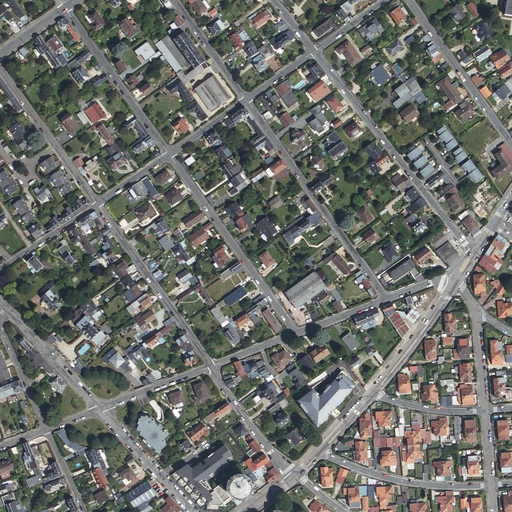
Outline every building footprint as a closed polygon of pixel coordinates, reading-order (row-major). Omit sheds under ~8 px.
[(10,0),(8,0),(6,1),(11,8),(12,7),(22,21),(27,18),(17,4),(14,5),(10,0)] [(160,0),(167,9),(172,5),(168,0),(160,0)] [(194,0),(191,3),(199,14),(206,8),(207,9),(209,7),(204,0),(202,0),(201,1),(200,0),(194,0)] [(351,6),(348,1),(343,4),(348,11),(354,7),(352,5),(351,6)] [(472,3),(480,14),(482,13),(474,2),(472,3)] [(463,7),(460,3),(450,10),(458,22),(466,16),(461,8),(463,7)] [(468,6),(476,17),(480,14),(472,3),(468,6)] [(390,13),(398,24),(406,18),(405,15),(407,13),(403,7),(400,9),(399,7),(390,13)] [(346,23),(350,20),(349,19),(341,8),(337,11),(346,23)] [(258,27),(272,17),(266,10),(253,20),(258,27)] [(95,31),(105,24),(95,11),(88,16),(94,24),(91,26),(95,31)] [(156,16),(161,23),(167,19),(162,12),(156,16)] [(180,27),(185,23),(179,14),(173,18),(176,22),(180,27)] [(205,24),(214,36),(225,27),(217,15),(205,24)] [(205,22),(205,24),(217,15),(216,15),(205,22)] [(239,25),(244,21),(247,19),(244,16),(237,21),(239,25)] [(75,31),(65,17),(57,23),(62,29),(63,28),(65,30),(67,29),(71,34),(75,31)] [(130,21),(127,17),(117,25),(120,28),(121,27),(126,33),(129,31),(133,35),(141,29),(133,19),(130,21)] [(274,27),(276,30),(285,23),(283,20),(274,27)] [(367,26),(362,29),(366,35),(370,40),(374,37),(372,35),(378,30),(380,33),(384,30),(377,20),(371,23),(373,26),(369,28),(367,26)] [(495,34),(486,21),(481,25),(480,23),(475,26),(480,32),(483,36),(481,37),(485,41),(495,34)] [(180,27),(176,22),(171,25),(174,30),(180,27)] [(251,41),(242,28),(238,31),(240,33),(236,36),(235,33),(228,38),(235,47),(242,42),(245,45),(251,41)] [(274,40),(281,49),(295,38),(289,30),(274,40)] [(75,31),(71,34),(73,38),(72,38),(75,42),(80,38),(75,31)] [(175,39),(195,68),(204,61),(205,61),(185,32),(175,39)] [(40,46),(45,43),(39,35),(35,39),(37,42),(40,46)] [(426,51),(429,55),(438,48),(428,35),(425,37),(427,41),(426,42),(423,44),(424,45),(423,47),(426,51)] [(45,43),(61,65),(68,61),(63,54),(59,56),(55,51),(62,46),(55,36),(45,43)] [(404,43),(406,46),(414,40),(411,37),(404,43)] [(155,44),(162,54),(169,64),(176,74),(181,70),(182,69),(161,40),(155,44)] [(399,40),(387,49),(392,55),(403,47),(399,40)] [(254,48),(256,47),(251,41),(245,45),(242,47),(250,57),(247,59),(249,63),(251,61),(261,54),(258,51),(257,52),(254,48)] [(352,66),(362,59),(349,42),(336,50),(340,55),(343,53),(352,66)] [(56,69),(61,65),(45,43),(40,46),(38,47),(37,48),(47,62),(50,59),(56,69)] [(266,43),(257,50),(258,51),(261,54),(265,60),(274,53),(266,43)] [(365,55),(372,50),(369,46),(362,51),(365,55)] [(489,46),(477,53),(482,60),(493,52),(489,46)] [(28,54),(23,47),(20,49),(25,56),(28,54)] [(76,58),(85,51),(83,48),(74,54),(76,58)] [(438,48),(429,55),(435,64),(444,57),(438,48)] [(459,52),(463,58),(468,54),(464,49),(459,52)] [(83,60),(88,56),(85,51),(76,58),(80,64),(83,61),(83,60)] [(499,68),(507,64),(500,51),(492,56),(499,68)] [(265,60),(261,54),(251,61),(255,65),(254,66),(259,73),(269,66),(265,60)] [(123,58),(121,55),(113,60),(122,72),(129,67),(125,61),(123,62),(121,60),(123,58)] [(80,64),(76,58),(72,61),(67,65),(72,73),(77,69),(82,66),(80,64)] [(181,70),(176,74),(178,76),(184,84),(208,67),(204,61),(195,68),(185,75),(181,70)] [(511,62),(511,63),(510,64),(511,66),(501,72),(504,76),(511,71),(511,62)] [(323,71),(317,63),(314,66),(312,63),(307,66),(316,78),(320,74),(323,71)] [(398,75),(403,71),(397,63),(392,67),(398,75)] [(448,63),(441,67),(444,71),(451,67),(448,63)] [(89,77),(82,66),(77,69),(72,73),(80,84),(85,80),(89,77)] [(378,87),(390,78),(381,66),(377,68),(374,71),(370,74),(372,77),(371,78),(372,79),(372,81),(372,82),(371,82),(375,87),(376,86),(377,87),(378,87)] [(140,74),(137,71),(134,73),(134,74),(127,79),(129,83),(129,84),(131,87),(140,82),(139,80),(141,78),(139,75),(140,74)] [(351,72),(346,76),(350,82),(356,78),(351,72)] [(91,80),(95,87),(109,78),(106,73),(100,77),(99,75),(91,80)] [(195,89),(211,111),(230,97),(214,75),(195,89)] [(476,75),(471,78),(475,85),(480,82),(476,75)] [(0,76),(0,85),(19,111),(23,108),(0,76)] [(177,77),(167,84),(174,93),(179,90),(184,97),(183,98),(186,103),(191,99),(189,96),(190,95),(177,77)] [(439,84),(442,88),(446,94),(454,89),(445,77),(438,83),(439,84)] [(403,83),(399,79),(397,81),(395,82),(400,87),(400,88),(404,85),(403,83)] [(309,91),(317,101),(331,91),(323,80),(309,91)] [(403,83),(404,85),(407,88),(413,97),(421,91),(422,91),(420,86),(413,90),(406,81),(403,83)] [(284,82),(276,88),(282,96),(288,91),(291,96),(293,95),(284,82)] [(145,95),(153,90),(149,83),(140,89),(145,95)] [(400,88),(400,87),(394,92),(400,100),(406,95),(407,97),(406,98),(408,100),(409,100),(413,97),(407,88),(404,85),(400,88)] [(504,85),(493,94),(497,98),(500,96),(504,100),(507,97),(506,95),(511,91),(504,85)] [(486,86),(479,91),(483,95),(489,91),(486,86)] [(454,89),(446,94),(452,102),(445,106),(448,111),(462,101),(459,96),(454,89)] [(421,91),(413,97),(416,100),(424,95),(421,91)] [(335,96),(327,102),(336,113),(344,107),(335,96)] [(80,97),(74,101),(80,110),(85,107),(85,105),(80,97)] [(504,121),(511,112),(511,98),(510,100),(511,102),(511,103),(508,108),(509,109),(505,114),(504,113),(500,117),(504,121)] [(80,110),(80,111),(81,113),(97,102),(94,99),(85,105),(85,107),(80,110)] [(88,122),(90,125),(99,119),(96,114),(102,110),(97,102),(81,113),(88,122)] [(208,118),(203,111),(203,112),(202,110),(201,110),(195,103),(187,109),(191,113),(196,110),(200,116),(202,115),(205,120),(208,118)] [(281,103),(275,108),(277,112),(284,107),(281,103)] [(468,104),(456,114),(463,123),(470,118),(470,119),(476,114),(468,104)] [(317,105),(310,110),(317,119),(314,121),(313,120),(309,123),(315,131),(317,130),(319,134),(325,130),(322,126),(325,124),(324,123),(327,120),(317,105)] [(412,106),(400,115),(407,124),(411,120),(415,117),(419,114),(412,106)] [(258,125),(244,107),(225,121),(229,127),(245,116),(253,128),(258,125)] [(284,108),(278,112),(280,116),(277,118),(285,128),(293,122),(284,108)] [(96,114),(99,119),(105,114),(102,110),(96,114)] [(81,113),(80,111),(77,114),(84,125),(88,122),(81,113)] [(193,130),(179,111),(177,113),(182,118),(172,125),(175,130),(177,130),(180,134),(187,129),(190,132),(193,130)] [(64,123),(70,132),(78,126),(76,123),(75,123),(73,121),(74,120),(73,118),(74,118),(70,113),(69,112),(65,115),(65,116),(60,120),(63,124),(64,123)] [(438,115),(441,120),(445,118),(447,116),(443,112),(438,115)] [(110,126),(114,131),(117,128),(134,116),(133,114),(126,119),(125,117),(119,122),(118,121),(110,126)] [(125,130),(139,120),(136,115),(134,116),(117,128),(119,130),(123,127),(125,130)] [(339,119),(334,123),(337,127),(342,123),(339,119)] [(28,132),(25,128),(24,129),(21,125),(19,122),(17,124),(15,121),(8,126),(10,129),(9,130),(17,140),(28,132)] [(103,137),(109,133),(103,124),(101,121),(97,123),(99,125),(97,127),(100,132),(98,133),(102,138),(103,137)] [(357,121),(345,129),(352,138),(356,135),(361,131),(362,131),(358,126),(360,125),(357,121)] [(109,133),(110,133),(114,131),(110,126),(110,125),(108,126),(105,122),(103,124),(109,133)] [(461,139),(465,144),(486,129),(483,123),(461,139)] [(330,124),(324,128),(329,135),(334,131),(330,124)] [(258,134),(262,131),(258,125),(253,128),(258,134)] [(445,125),(440,129),(443,133),(442,134),(443,135),(442,136),(445,140),(452,134),(445,125)] [(78,126),(70,132),(74,137),(82,132),(78,126)] [(216,129),(214,130),(220,139),(221,138),(223,141),(223,140),(216,129)] [(223,141),(221,138),(220,139),(214,130),(205,136),(212,145),(213,144),(217,141),(218,143),(219,143),(223,141)] [(255,143),(265,135),(262,131),(258,134),(252,139),(255,143)] [(305,134),(291,131),(289,142),(303,145),(305,134)] [(335,131),(327,136),(332,142),(333,141),(336,145),(327,151),(332,157),(338,153),(338,155),(347,148),(335,131)] [(28,132),(17,140),(16,140),(22,150),(23,149),(27,149),(28,150),(35,145),(33,142),(32,140),(33,139),(28,132)] [(110,146),(116,142),(110,133),(109,133),(103,137),(110,146)] [(148,133),(141,138),(148,146),(149,148),(155,143),(148,133)] [(452,134),(446,138),(449,142),(449,143),(450,144),(449,145),(452,149),(458,143),(452,134)] [(265,135),(255,143),(253,144),(256,148),(263,144),(268,151),(273,147),(265,135)] [(470,151),(472,154),(494,139),(491,136),(470,151)] [(148,146),(141,138),(131,145),(137,153),(148,146)] [(472,154),(474,157),(484,150),(495,141),(494,139),(472,154)] [(120,152),(122,151),(118,145),(116,142),(110,146),(105,149),(111,158),(107,161),(113,170),(126,161),(120,152)] [(383,153),(379,147),(376,148),(372,142),(364,147),(369,153),(370,152),(375,159),(379,156),(383,153)] [(224,144),(221,146),(215,150),(222,160),(231,154),(224,144)] [(413,146),(406,151),(408,154),(410,155),(408,157),(410,161),(412,159),(419,154),(420,153),(418,150),(416,151),(413,146)] [(129,150),(127,147),(122,151),(127,158),(131,155),(128,151),(129,150)] [(461,147),(456,151),(459,155),(458,155),(460,157),(459,157),(458,158),(461,161),(468,156),(461,147)] [(474,157),(473,157),(479,165),(489,157),(484,150),(474,157)] [(503,151),(496,156),(503,165),(492,173),(498,181),(508,174),(510,177),(511,175),(511,163),(510,161),(503,151)] [(419,154),(412,159),(415,162),(416,164),(414,165),(417,169),(419,167),(425,163),(426,162),(424,159),(423,160),(419,154)] [(55,159),(52,155),(41,163),(46,170),(47,169),(49,172),(57,166),(53,160),(55,159)] [(375,159),(370,163),(374,169),(378,167),(387,160),(383,155),(380,157),(379,156),(375,159)] [(269,156),(264,160),(269,166),(274,163),(269,156)] [(323,158),(310,156),(308,165),(316,166),(315,170),(321,171),(323,158)] [(95,160),(93,157),(83,164),(80,166),(83,169),(84,168),(86,172),(96,166),(94,162),(95,160)] [(274,175),(286,166),(281,159),(264,171),(268,177),(270,177),(274,174),(274,175)] [(478,169),(471,159),(464,165),(467,168),(468,167),(469,169),(469,168),(473,172),(478,169)] [(239,173),(244,170),(242,167),(238,170),(237,169),(236,170),(230,161),(222,167),(231,179),(239,173)] [(381,171),(378,167),(374,169),(370,163),(368,164),(372,170),(372,172),(373,175),(375,175),(381,171)] [(425,163),(419,167),(421,171),(422,172),(420,174),(423,177),(433,170),(431,167),(430,168),(425,163)] [(53,183),(56,186),(68,178),(65,175),(64,176),(59,169),(50,176),(53,180),(55,182),(53,183)] [(485,178),(478,169),(471,174),(473,177),(474,177),(475,176),(476,178),(479,182),(485,178)] [(0,186),(0,187),(13,178),(11,175),(9,176),(5,170),(0,173),(0,186)] [(160,186),(172,178),(167,171),(155,179),(160,186)] [(198,180),(204,176),(200,171),(194,175),(198,180)] [(329,172),(319,180),(320,181),(310,188),(314,194),(323,186),(333,178),(329,172)] [(444,178),(445,177),(441,172),(439,174),(424,185),(430,192),(431,191),(429,189),(438,182),(440,185),(442,183),(443,184),(447,181),(444,178)] [(231,179),(239,190),(247,184),(239,173),(231,179)] [(259,173),(251,179),(253,182),(261,176),(259,173)] [(392,180),(401,193),(413,185),(411,182),(407,185),(399,174),(392,180)] [(0,187),(3,190),(4,189),(6,192),(9,195),(18,189),(14,182),(15,181),(13,178),(0,187)] [(68,178),(56,186),(58,189),(59,188),(61,191),(64,195),(73,188),(69,182),(70,181),(68,178)] [(487,181),(471,193),(480,205),(495,193),(487,181)] [(145,194),(137,182),(127,189),(135,200),(145,194)] [(444,189),(447,193),(448,192),(453,188),(448,182),(446,184),(448,186),(444,188),(444,189)] [(50,192),(44,184),(38,189),(37,187),(33,190),(41,201),(48,196),(47,195),(50,192)] [(421,195),(414,186),(413,187),(419,196),(421,195)] [(152,196),(157,193),(153,187),(147,191),(151,197),(152,196)] [(419,196),(413,187),(406,192),(413,201),(419,196)] [(453,188),(448,192),(451,196),(446,200),(454,211),(462,204),(454,194),(457,192),(454,188),(453,188)] [(176,189),(165,197),(171,206),(177,201),(182,198),(176,189)] [(471,193),(463,199),(470,208),(472,211),(480,205),(471,193)] [(273,210),(284,202),(278,195),(267,202),(273,210)] [(310,215),(317,210),(307,195),(303,198),(301,199),(301,202),(302,204),(307,212),(310,215)] [(89,205),(90,202),(87,198),(82,201),(79,197),(75,200),(78,204),(75,206),(79,212),(89,205)] [(422,197),(406,209),(409,212),(415,207),(417,210),(420,207),(421,209),(427,204),(422,197)] [(20,214),(28,208),(22,198),(12,205),(17,212),(18,211),(20,214)] [(234,202),(225,208),(233,218),(241,212),(240,211),(243,209),(240,204),(237,206),(234,202)] [(141,221),(155,212),(149,203),(135,212),(141,221)] [(65,221),(79,212),(75,206),(71,208),(68,205),(64,207),(67,211),(61,215),(65,221)] [(481,219),(487,214),(480,205),(473,211),(481,219)] [(25,224),(35,217),(28,208),(20,214),(22,217),(21,217),(25,224)] [(357,213),(365,224),(372,219),(369,215),(370,214),(369,212),(367,212),(364,208),(357,213)] [(472,211),(470,208),(458,217),(473,235),(481,229),(472,218),(476,215),(472,211)] [(188,227),(204,216),(200,210),(180,224),(182,226),(185,224),(188,227)] [(89,214),(93,220),(95,219),(96,220),(96,221),(97,223),(99,222),(101,226),(105,223),(97,212),(96,211),(95,211),(94,211),(93,212),(89,214)] [(8,219),(3,212),(1,214),(0,214),(0,228),(6,224),(5,222),(8,219)] [(241,212),(233,218),(239,227),(238,227),(241,232),(247,228),(247,229),(252,225),(249,221),(251,220),(246,213),(243,215),(241,212)] [(296,225),(310,215),(307,212),(287,226),(289,230),(296,225)] [(50,232),(65,221),(61,215),(60,214),(56,216),(54,214),(50,217),(53,220),(46,225),(50,232)] [(89,214),(83,218),(89,226),(93,223),(92,221),(93,220),(89,214)] [(425,227),(425,226),(421,220),(419,222),(412,214),(407,218),(413,226),(411,228),(413,230),(411,232),(414,236),(425,227)] [(276,231),(265,216),(254,224),(258,229),(260,228),(263,232),(262,233),(266,238),(276,231)] [(161,217),(145,229),(147,232),(153,228),(157,226),(162,232),(163,234),(170,230),(161,217)] [(89,226),(83,218),(74,225),(77,229),(79,228),(80,227),(81,228),(83,230),(89,226)] [(405,220),(411,228),(413,226),(407,218),(405,220)] [(289,230),(286,232),(285,233),(291,240),(301,233),(300,232),(312,224),(309,220),(297,228),(296,225),(289,230)] [(205,231),(214,225),(211,221),(188,237),(195,247),(209,237),(205,231)] [(27,229),(34,238),(44,231),(38,224),(35,226),(34,224),(27,229)] [(77,229),(74,225),(67,229),(73,237),(75,240),(77,240),(78,239),(79,240),(89,255),(94,251),(91,246),(89,244),(79,228),(77,229)] [(157,226),(153,228),(158,235),(162,232),(157,226)] [(106,235),(111,231),(108,227),(103,231),(102,230),(101,231),(104,236),(106,235)] [(174,236),(178,241),(178,242),(184,237),(178,229),(172,233),(174,236)] [(362,236),(368,243),(377,236),(372,229),(362,236)] [(440,230),(427,240),(432,245),(444,235),(440,230)] [(113,234),(111,231),(106,235),(107,236),(103,239),(106,244),(102,247),(105,252),(114,246),(108,238),(113,234)] [(285,233),(281,235),(286,243),(291,240),(285,233)] [(91,246),(102,237),(101,235),(100,236),(89,244),(91,246)] [(161,241),(167,250),(174,245),(175,245),(174,243),(178,241),(174,236),(171,238),(169,235),(161,241)] [(503,246),(507,240),(499,235),(495,240),(503,246)] [(58,249),(69,265),(77,259),(74,254),(71,256),(68,252),(69,252),(66,247),(65,248),(64,247),(67,245),(64,240),(60,242),(63,245),(58,249)] [(495,240),(482,259),(493,266),(496,268),(498,270),(503,262),(499,258),(500,256),(498,255),(504,246),(503,246),(495,240)] [(448,241),(436,251),(444,261),(456,251),(448,241)] [(181,255),(185,262),(190,258),(185,252),(182,246),(179,243),(179,242),(175,245),(174,245),(175,247),(173,248),(178,256),(181,255)] [(389,264),(398,257),(394,251),(396,249),(390,242),(384,246),(386,249),(383,252),(388,258),(386,260),(389,264)] [(215,256),(218,260),(225,255),(223,252),(225,251),(221,246),(213,251),(215,254),(216,255),(215,256)] [(420,264),(431,256),(426,249),(415,258),(420,264)] [(111,250),(104,254),(110,261),(111,261),(112,262),(117,259),(115,256),(115,255),(111,250)] [(48,270),(50,269),(49,268),(43,262),(34,251),(29,255),(32,258),(28,262),(37,273),(45,266),(48,270)] [(265,252),(258,257),(266,268),(273,263),(265,252)] [(337,255),(334,252),(323,260),(327,264),(332,259),(337,255)] [(215,256),(216,255),(215,254),(211,257),(214,262),(217,267),(229,260),(225,255),(218,260),(215,256)] [(337,255),(332,259),(344,274),(349,270),(347,266),(344,264),(337,255)] [(185,262),(189,266),(195,261),(192,257),(190,258),(185,262)] [(410,258),(390,272),(395,280),(415,266),(410,258)] [(46,259),(43,262),(49,268),(52,265),(46,259)] [(96,259),(93,261),(91,263),(89,264),(91,267),(99,262),(96,259)] [(493,266),(482,259),(479,263),(490,270),(493,266)] [(114,268),(121,278),(135,267),(133,264),(128,267),(126,265),(127,265),(124,261),(121,263),(114,268)] [(239,261),(220,275),(223,280),(231,275),(230,274),(242,265),(239,261)] [(192,275),(187,269),(178,276),(182,282),(189,278),(189,279),(192,283),(196,280),(193,275),(192,275)] [(372,297),(376,294),(359,270),(354,274),(359,282),(361,281),(372,297)] [(326,287),(314,271),(284,293),(296,309),(306,302),(315,295),(323,290),(325,288),(326,287)] [(165,272),(155,278),(158,281),(167,275),(165,272)] [(382,277),(388,285),(395,280),(390,272),(382,277)] [(129,289),(136,284),(130,275),(122,280),(129,289)] [(473,275),(474,285),(485,284),(484,277),(480,277),(480,275),(473,275)] [(181,284),(189,279),(189,278),(182,282),(178,276),(176,277),(181,284)] [(379,280),(384,288),(388,285),(382,277),(379,280)] [(204,288),(198,280),(175,296),(178,300),(193,290),(194,291),(197,289),(206,301),(211,298),(207,292),(204,288)] [(50,307),(53,310),(61,303),(57,298),(58,297),(55,294),(54,295),(49,290),(55,285),(51,281),(45,287),(48,290),(41,297),(45,301),(41,304),(46,310),(50,307)] [(236,285),(239,289),(241,287),(245,284),(243,281),(236,285)] [(499,282),(494,290),(500,295),(506,287),(499,282)] [(135,298),(142,293),(136,284),(129,289),(123,293),(126,298),(132,293),(135,298)] [(485,284),(474,285),(474,294),(482,294),(481,291),(485,291),(485,284)] [(216,305),(218,309),(220,308),(222,310),(227,306),(226,304),(226,303),(229,306),(246,294),(241,287),(239,289),(216,305)] [(334,289),(329,292),(335,301),(337,303),(341,300),(334,289)] [(323,290),(315,295),(321,304),(331,296),(328,291),(325,293),(323,290)] [(147,294),(146,293),(130,304),(132,307),(139,302),(142,307),(139,308),(142,312),(153,304),(151,302),(152,301),(148,294),(147,294)] [(315,295),(306,302),(308,304),(312,301),(316,307),(321,304),(315,295)] [(210,306),(214,303),(211,298),(206,301),(210,306)] [(258,302),(245,312),(248,316),(259,309),(258,308),(267,301),(265,298),(264,298),(258,302)] [(88,301),(82,305),(85,309),(86,310),(89,314),(95,309),(88,301)] [(343,311),(337,303),(335,301),(332,303),(338,313),(343,311)] [(497,303),(498,310),(511,308),(511,304),(504,304),(504,302),(497,303)] [(218,309),(216,305),(214,303),(210,306),(209,307),(211,310),(210,311),(220,325),(227,321),(227,320),(218,309)] [(394,309),(392,303),(381,307),(383,312),(396,330),(406,322),(402,317),(406,315),(404,312),(397,310),(394,312),(393,309),(394,309)] [(85,309),(82,305),(77,310),(81,314),(86,310),(85,309)] [(262,313),(276,333),(282,329),(268,308),(262,313)] [(511,308),(498,310),(499,318),(505,318),(505,315),(511,314),(511,308)] [(150,309),(141,316),(146,323),(155,317),(150,309)] [(379,314),(377,309),(370,311),(371,313),(354,320),(356,325),(361,323),(373,318),(373,317),(379,314)] [(77,310),(75,311),(82,318),(84,317),(81,314),(77,310)] [(100,310),(91,316),(93,318),(98,324),(101,322),(96,317),(103,313),(100,310)] [(238,318),(237,317),(234,319),(229,323),(229,324),(240,339),(243,337),(245,334),(241,332),(239,329),(250,321),(245,313),(238,318)] [(447,314),(447,323),(457,323),(457,319),(462,319),(462,313),(447,314)] [(91,320),(85,315),(84,317),(82,318),(75,324),(99,349),(100,348),(103,351),(114,341),(108,335),(100,326),(98,324),(93,318),(91,320)] [(146,323),(141,316),(135,320),(142,330),(148,326),(146,323)] [(173,321),(174,321),(171,317),(164,322),(167,325),(173,321)] [(373,318),(361,323),(362,326),(364,327),(374,323),(374,322),(373,318)] [(396,330),(403,339),(411,329),(406,322),(396,330)] [(104,323),(100,326),(108,335),(112,332),(104,323)] [(457,323),(447,323),(448,333),(454,332),(454,335),(463,334),(463,330),(458,330),(457,323)] [(234,346),(241,341),(240,339),(229,324),(221,329),(234,346)] [(162,336),(167,332),(167,331),(164,327),(159,331),(162,336)] [(148,346),(162,336),(159,331),(152,336),(141,344),(144,347),(147,345),(148,346)] [(351,351),(359,345),(349,332),(342,338),(351,351)] [(53,335),(51,333),(45,339),(51,345),(57,340),(54,337),(53,335)] [(58,334),(54,337),(57,340),(60,343),(63,340),(58,334)] [(182,348),(189,343),(183,334),(180,337),(179,336),(177,337),(178,338),(175,340),(179,345),(181,349),(182,348)] [(33,348),(23,337),(19,342),(28,352),(33,348)] [(458,342),(459,349),(469,349),(468,339),(462,340),(458,340),(458,342)] [(426,342),(427,350),(437,350),(437,344),(436,344),(436,341),(426,342)] [(189,343),(182,348),(184,351),(186,350),(187,351),(188,353),(188,354),(184,356),(185,360),(184,360),(183,361),(186,367),(191,365),(192,365),(196,363),(197,362),(193,353),(195,351),(189,343)] [(491,346),(492,356),(502,355),(501,343),(498,343),(498,346),(491,346)] [(144,347),(141,344),(125,355),(126,355),(134,365),(138,362),(134,356),(133,356),(132,356),(144,347)] [(309,354),(316,363),(328,353),(322,345),(309,354)] [(37,353),(33,348),(28,352),(28,353),(28,355),(31,358),(33,358),(35,360),(34,361),(32,362),(37,367),(40,365),(33,357),(37,353)] [(134,365),(126,355),(122,358),(112,348),(101,357),(106,363),(109,360),(112,364),(113,363),(115,365),(118,363),(119,364),(123,368),(124,366),(129,372),(135,366),(134,365)] [(469,358),(469,349),(459,349),(459,357),(463,356),(464,358),(469,358)] [(437,350),(427,350),(427,360),(437,360),(437,356),(438,356),(437,350)] [(290,360),(284,351),(279,354),(277,351),(274,354),(275,356),(271,358),(279,368),(280,367),(281,369),(284,366),(283,365),(290,360)] [(375,352),(371,352),(372,352),(378,361),(381,359),(375,352)] [(44,360),(37,353),(33,357),(40,365),(44,360)] [(356,364),(360,361),(356,355),(346,363),(350,369),(352,367),(356,364)] [(502,355),(492,356),(492,365),(500,364),(503,364),(503,362),(502,355)] [(78,362),(80,365),(84,362),(78,356),(75,359),(78,362)] [(66,384),(44,360),(40,365),(34,371),(36,374),(41,368),(44,370),(46,369),(53,377),(48,382),(59,396),(60,394),(61,392),(62,389),(64,386),(66,384)] [(162,360),(157,364),(161,370),(166,366),(162,360)] [(239,377),(247,374),(243,368),(238,361),(233,363),(239,372),(236,374),(238,377),(239,377)] [(247,374),(248,374),(249,373),(252,372),(257,371),(266,368),(263,361),(262,361),(264,367),(261,369),(261,367),(247,372),(245,367),(243,368),(247,374)] [(264,367),(262,361),(249,367),(249,366),(245,367),(247,372),(261,367),(261,369),(264,367)] [(78,362),(72,368),(77,374),(79,372),(81,371),(85,370),(82,367),(82,366),(80,365),(78,362)] [(292,364),(286,368),(290,373),(287,375),(290,378),(293,376),(297,383),(295,384),(298,388),(306,383),(292,364)] [(460,367),(461,374),(471,374),(470,364),(464,365),(464,367),(460,367)] [(6,365),(0,367),(0,381),(10,378),(8,373),(6,369),(7,369),(6,365)] [(340,366),(324,378),(333,390),(339,398),(355,386),(350,379),(348,376),(340,366)] [(262,376),(267,383),(274,378),(266,368),(257,371),(261,376),(262,376)] [(399,374),(399,384),(410,383),(409,376),(411,375),(410,371),(404,372),(404,374),(399,374)] [(150,374),(146,378),(150,383),(155,379),(150,374)] [(471,374),(461,374),(461,382),(465,381),(465,383),(471,383),(471,374)] [(238,377),(235,378),(224,382),(228,387),(237,383),(241,380),(239,377),(238,377)] [(141,382),(144,386),(151,384),(150,383),(146,378),(141,382)] [(324,378),(305,392),(313,403),(320,412),(335,401),(337,399),(339,398),(333,390),(324,378)] [(494,379),(495,388),(505,387),(505,380),(501,380),(501,378),(494,379)] [(10,384),(12,389),(14,388),(16,393),(24,390),(20,380),(10,384)] [(199,400),(208,396),(203,382),(193,386),(199,400)] [(410,383),(399,384),(400,393),(407,392),(407,393),(410,393),(410,383)] [(10,384),(2,387),(6,397),(8,396),(9,398),(17,395),(16,393),(14,388),(12,389),(10,384)] [(429,386),(431,400),(438,400),(438,393),(436,393),(435,386),(429,386)] [(460,396),(473,395),(472,386),(465,387),(465,386),(462,386),(462,389),(459,389),(460,396)] [(279,402),(284,399),(282,396),(277,399),(274,396),(278,393),(276,390),(275,390),(274,389),(271,391),(268,388),(268,387),(262,391),(271,403),(274,401),(276,404),(279,402)] [(505,387),(495,388),(496,397),(503,397),(503,400),(507,400),(505,387)] [(184,400),(180,391),(168,395),(172,405),(175,404),(176,407),(178,407),(183,405),(181,402),(184,400)] [(313,403),(305,392),(304,392),(319,413),(320,412),(313,403)] [(473,405),(473,395),(460,396),(459,396),(459,398),(460,398),(460,403),(463,403),(463,406),(473,405)] [(288,405),(284,399),(279,402),(282,407),(283,408),(288,405)] [(218,416),(231,407),(227,402),(209,414),(212,419),(217,415),(218,416)] [(282,407),(279,402),(276,404),(273,406),(269,409),(272,413),(282,407)] [(392,411),(384,412),(386,425),(391,425),(390,418),(392,417),(392,411)] [(290,418),(286,413),(284,414),(283,412),(278,416),(279,418),(276,420),(280,426),(290,418)] [(386,425),(384,412),(377,413),(378,419),(380,419),(380,426),(386,425)] [(154,426),(159,427),(161,418),(156,417),(156,415),(151,414),(151,415),(147,414),(146,418),(145,418),(143,426),(145,427),(144,428),(151,435),(157,429),(154,427),(154,426)] [(209,414),(202,419),(206,423),(212,419),(209,414)] [(360,419),(361,428),(371,428),(370,420),(366,421),(366,419),(365,419),(360,419)] [(507,424),(507,421),(503,421),(503,420),(497,421),(498,430),(508,429),(507,424)] [(436,435),(441,435),(440,421),(433,422),(433,428),(436,428),(436,435)] [(210,433),(202,423),(191,432),(190,431),(187,433),(193,441),(203,433),(206,436),(210,433)] [(465,434),(476,433),(475,424),(466,425),(466,428),(465,428),(465,434)] [(299,431),(296,427),(284,436),(287,440),(289,439),(294,446),(303,439),(298,432),(299,431)] [(414,431),(414,445),(420,444),(419,439),(422,439),(421,431),(420,431),(420,427),(414,428),(414,431)] [(371,428),(361,428),(361,436),(361,438),(368,437),(367,435),(371,435),(371,428)] [(63,431),(62,429),(55,431),(68,447),(77,451),(84,448),(83,448),(81,447),(79,445),(73,442),(71,440),(68,437),(67,435),(63,431)] [(508,429),(498,430),(498,439),(508,439),(508,429)] [(414,445),(414,431),(406,432),(406,438),(409,438),(409,445),(414,445)] [(477,443),(476,433),(465,434),(463,434),(463,442),(467,441),(467,443),(477,443)] [(245,439),(255,452),(260,449),(250,435),(245,439)] [(194,448),(186,438),(179,444),(185,452),(190,448),(191,450),(194,448)] [(28,441),(23,443),(30,462),(30,461),(35,460),(34,458),(30,448),(28,441)] [(357,451),(367,451),(367,443),(363,443),(363,442),(356,442),(356,444),(357,451)] [(414,445),(415,458),(423,458),(423,452),(420,452),(420,444),(414,445)] [(35,460),(36,463),(37,466),(44,463),(37,445),(30,448),(34,458),(35,460)] [(229,461),(235,457),(225,445),(207,459),(193,469),(204,484),(231,465),(229,461)] [(414,459),(415,458),(414,445),(409,445),(410,452),(404,453),(405,463),(408,462),(408,459),(410,459),(414,459)] [(89,450),(84,448),(94,469),(99,466),(91,450),(89,450)] [(162,457),(167,453),(162,448),(157,452),(162,457)] [(66,452),(69,458),(75,455),(70,449),(66,452)] [(92,450),(91,450),(99,466),(103,474),(107,472),(106,469),(106,468),(103,461),(104,460),(105,459),(103,454),(102,454),(101,454),(100,455),(97,451),(92,450)] [(357,451),(355,452),(356,461),(364,460),(364,461),(368,460),(367,451),(357,451)] [(389,452),(390,466),(397,465),(397,459),(395,459),(394,451),(389,452)] [(382,466),(390,466),(389,452),(383,452),(384,460),(381,460),(382,466)] [(500,454),(500,463),(511,462),(511,458),(511,456),(510,457),(510,453),(500,454)] [(252,472),(268,461),(264,454),(253,462),(249,458),(244,462),(252,472)] [(124,460),(127,464),(134,459),(131,455),(124,460)] [(468,459),(468,467),(478,466),(478,457),(471,457),(471,459),(468,459)] [(8,460),(0,462),(0,470),(1,473),(11,470),(11,468),(15,467),(13,463),(9,464),(8,460)] [(252,472),(248,475),(250,479),(254,476),(257,480),(263,475),(269,483),(277,477),(278,475),(268,461),(252,472)] [(451,461),(443,462),(444,476),(450,476),(450,469),(452,469),(451,461)] [(511,461),(511,462),(500,463),(501,472),(511,471),(511,467),(511,461)] [(42,480),(43,483),(63,476),(57,462),(51,465),(54,472),(53,472),(52,472),(49,473),(49,475),(49,477),(42,480)] [(436,477),(436,481),(444,482),(444,476),(443,462),(434,463),(435,471),(438,470),(439,477),(436,477)] [(204,507),(227,508),(224,503),(231,499),(222,486),(212,492),(204,484),(193,469),(189,464),(173,472),(204,507)] [(107,482),(103,474),(99,466),(94,469),(92,470),(95,475),(96,475),(99,481),(98,481),(100,486),(107,482)] [(124,476),(127,480),(135,476),(129,466),(121,471),(124,476)] [(478,466),(468,467),(469,476),(479,475),(478,466)] [(321,468),(322,477),(332,477),(332,469),(328,470),(328,468),(321,468)] [(346,477),(349,471),(342,468),(338,477),(339,477),(346,477)] [(39,475),(26,479),(28,487),(42,482),(39,475)] [(63,476),(43,483),(46,492),(64,485),(62,480),(64,479),(63,476)] [(236,494),(237,494),(238,495),(240,495),(242,495),(244,494),(246,492),(247,491),(248,488),(249,486),(248,484),(247,481),(245,479),(243,478),(242,478),(240,477),(239,477),(237,478),(235,479),(233,481),(231,483),(231,486),(231,488),(232,490),(233,492),(235,493),(236,494)] [(332,477),(322,477),(322,487),(329,486),(329,484),(333,484),(332,477)] [(342,487),(346,477),(339,477),(335,484),(342,487)] [(11,480),(0,483),(0,494),(14,489),(11,480)] [(132,506),(153,493),(146,480),(141,483),(142,483),(125,494),(132,506)] [(368,490),(368,486),(355,487),(355,488),(345,489),(345,495),(349,495),(349,498),(359,497),(359,490),(368,490)] [(84,496),(94,490),(92,487),(82,493),(84,496)] [(386,501),(385,487),(377,488),(378,494),(380,494),(380,502),(386,501)] [(393,487),(385,487),(386,501),(388,501),(392,501),(391,493),(393,493),(393,487)] [(99,504),(108,500),(103,491),(94,495),(99,504)] [(153,493),(132,506),(135,511),(138,511),(149,504),(156,499),(153,493)] [(116,500),(119,505),(126,500),(124,496),(116,500)] [(176,511),(181,511),(182,511),(168,496),(165,499),(168,503),(173,509),(172,510),(173,511),(175,510),(176,511)] [(454,496),(446,497),(447,511),(453,510),(452,503),(454,503),(454,496)] [(359,497),(349,498),(350,507),(356,507),(356,505),(360,505),(359,497)] [(447,511),(446,497),(439,498),(439,504),(441,504),(442,511),(447,511)] [(71,511),(72,511),(78,510),(73,498),(67,501),(71,511)] [(471,502),(472,508),(482,507),(481,498),(472,499),(472,502),(471,502)] [(460,500),(461,509),(472,508),(471,502),(466,503),(466,499),(460,500)] [(6,505),(8,511),(22,511),(17,500),(6,505)] [(312,511),(318,511),(323,507),(316,501),(309,509),(312,511)] [(173,509),(168,503),(161,509),(163,511),(173,511),(175,510),(173,511),(172,510),(173,509)]
